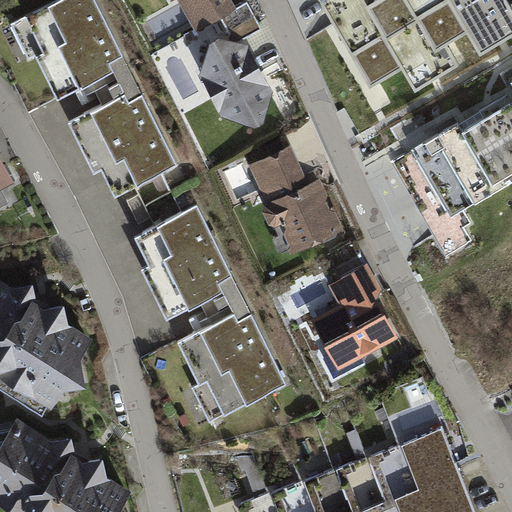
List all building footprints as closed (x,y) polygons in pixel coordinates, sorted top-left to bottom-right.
[(123,55),(95,0),(56,0),(11,23),(28,58),(36,54),(44,69),(43,70),(57,97),(114,69),(110,61),(123,55)] [(182,0),(184,3),(193,18),(198,27),(221,15),(233,9),(228,0),(182,0)] [(324,0),(320,2),(370,87),(402,69),(415,90),(458,65),(446,44),(467,31),(480,53),(511,34),(511,9),(506,0),(324,0)] [(233,9),(221,15),(234,39),(238,40),(261,28),(247,1),(233,9)] [(245,46),(220,39),(213,42),(204,71),(208,72),(205,80),(219,105),(226,107),(226,111),(254,119),(261,116),(269,90),(245,46)] [(123,89),(119,81),(109,86),(114,94),(123,89)] [(125,92),(113,98),(152,176),(177,163),(142,93),(129,100),(125,92)] [(123,191),(152,176),(113,98),(68,120),(82,148),(97,140),(123,191)] [(411,147),(452,217),(511,182),(511,100),(461,130),(456,121),(411,147)] [(264,161),(251,167),(269,205),(267,209),(272,219),(276,220),(280,219),(293,247),(338,226),(332,213),(328,211),(329,207),(326,200),(322,199),(324,195),(317,181),(285,196),(280,185),(303,175),(291,147),(263,160),(264,161)] [(197,204),(173,216),(212,294),(223,289),(219,280),(232,274),(197,204)] [(167,317),(212,294),(173,216),(142,231),(168,282),(153,289),(167,317)] [(342,277),(354,300),(370,292),(378,287),(366,264),(342,277)] [(0,366),(12,363),(30,375),(33,388),(52,400),(63,383),(84,379),(79,354),(87,340),(65,325),(61,306),(44,310),(33,302),(30,286),(10,290),(0,283),(0,366)] [(228,300),(224,292),(214,297),(218,305),(228,300)] [(354,300),(320,319),(337,350),(323,357),(334,377),(364,361),(360,352),(393,334),(370,292),(354,300)] [(234,311),(178,339),(192,367),(206,360),(214,375),(192,386),(209,421),(286,383),(251,313),(238,319),(234,311)] [(0,490),(8,489),(26,501),(28,511),(118,511),(117,507),(126,493),(104,478),(100,459),(83,462),(72,455),(69,438),(48,443),(21,425),(12,427),(13,435),(5,448),(0,449),(0,490)] [(473,511),(441,427),(402,442),(418,484),(395,493),(402,511),(473,511)] [(364,511),(402,511),(395,493),(418,484),(402,442),(369,454),(386,497),(362,506),(364,511)] [(364,511),(362,506),(386,497),(369,454),(336,467),(353,510),(347,511),(364,511)] [(347,511),(353,510),(336,467),(304,480),(316,511),(347,511)] [(316,511),(304,480),(271,492),(278,511),(316,511)] [(278,511),(271,492),(238,505),(241,511),(278,511)]
